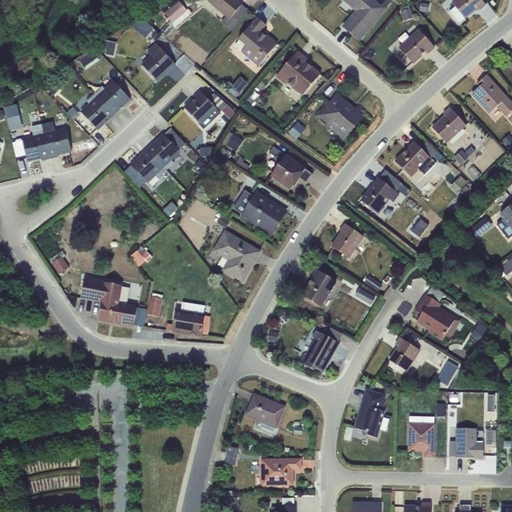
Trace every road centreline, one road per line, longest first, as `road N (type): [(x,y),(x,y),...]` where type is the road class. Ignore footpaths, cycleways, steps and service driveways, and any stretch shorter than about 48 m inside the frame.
road 1 (residential): [(406,111),(306,231),(235,360)]
road 2 (residential): [(235,360),(130,353),(76,336),(10,232)]
road 3 (residential): [(325,481),(511,479)]
road 4 (residential): [(406,111),(273,0)]
road 5 (residential): [(235,360),(190,511)]
road 6 (residential): [(511,22),(406,111)]
